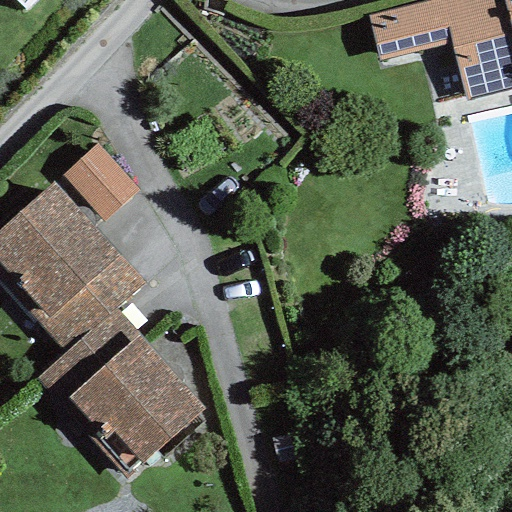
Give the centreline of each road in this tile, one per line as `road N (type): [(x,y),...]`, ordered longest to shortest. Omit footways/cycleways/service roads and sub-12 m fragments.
road 1 (unknown): [(84,56),(182,221),(265,499)]
road 2 (residential): [(0,142),(140,0)]
